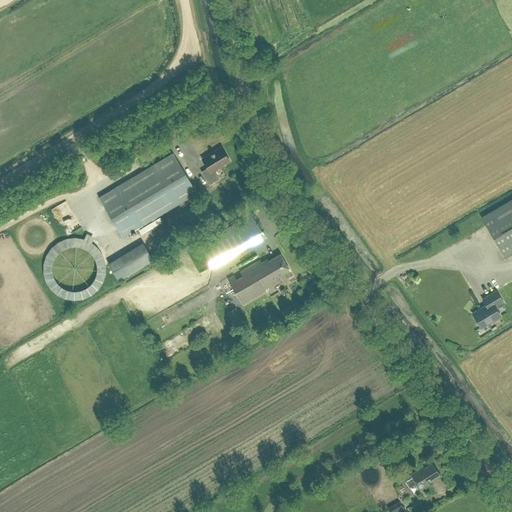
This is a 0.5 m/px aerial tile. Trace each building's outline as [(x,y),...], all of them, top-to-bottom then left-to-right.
[(278,34),(270,41),(273,45),(282,39),(278,34)] [(229,161),(221,147),(202,159),(207,168),(201,172),(209,185),(219,179),(214,170),(229,161)] [(173,153),(98,198),(122,237),(197,192),(173,153)] [(511,200),(482,218),(504,256),(511,251),(511,200)] [(237,222),(244,235),(258,227),(256,223),(249,212),(236,221),(237,222)] [(235,224),(203,246),(212,259),(244,237),(235,224)] [(108,264),(119,281),(153,260),(143,243),(108,264)] [(260,260),(240,272),(242,275),(236,279),(234,275),(227,279),(242,304),(280,281),(278,277),(289,270),(280,254),(268,261),(267,258),(261,262),(260,260)] [(482,299),(486,305),(472,313),(480,328),(500,316),(495,309),(504,304),(496,291),(482,299)] [(168,312),(170,319),(180,316),(178,309),(168,312)] [(408,487),(415,483),(419,489),(429,483),(428,482),(439,475),(432,463),(424,468),(423,466),(410,474),(403,479),(408,487)] [(388,508),(389,511),(405,511),(399,501),(388,508)]
